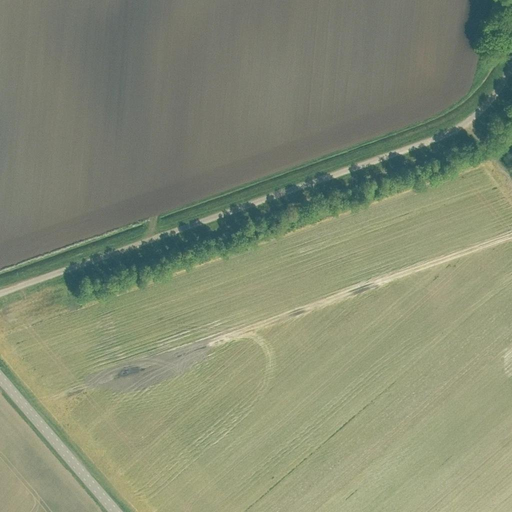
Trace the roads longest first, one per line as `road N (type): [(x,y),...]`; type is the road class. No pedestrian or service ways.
road 1 (unclassified): [(0,292),(450,133),(479,112),(511,62)]
road 2 (tertiary): [(116,511),(0,377)]
